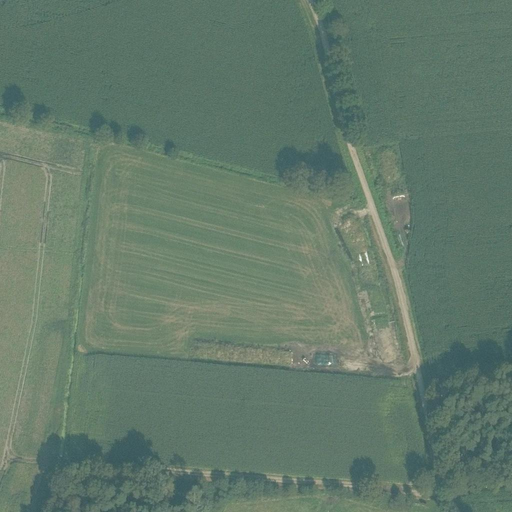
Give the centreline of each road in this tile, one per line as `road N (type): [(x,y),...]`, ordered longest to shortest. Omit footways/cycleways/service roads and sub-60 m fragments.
road 1 (unclassified): [(459,511),(442,482),(388,247),(310,0)]
road 2 (track): [(29,511),(44,466),(59,464),(449,495)]
